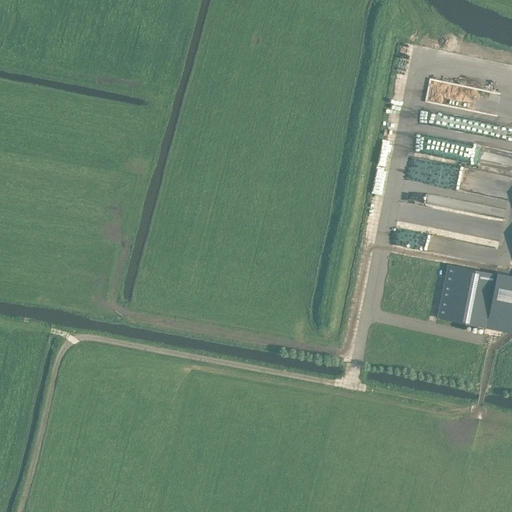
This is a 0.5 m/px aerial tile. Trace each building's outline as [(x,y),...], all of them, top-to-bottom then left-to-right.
[(502,93),(503,81),(489,80),(488,92),(502,93)] [(457,173),(456,190),(489,191),(490,174),(457,173)] [(435,239),(410,235),(409,244),(434,248),(435,239)] [(455,253),(476,257),(478,249),(456,245),(455,253)] [(448,263),(437,316),(485,325),(487,314),(488,314),(496,273),(448,263)] [(487,314),(485,325),(486,325),(511,330),(511,272),(497,270),(496,273),(488,314),(487,314)]
